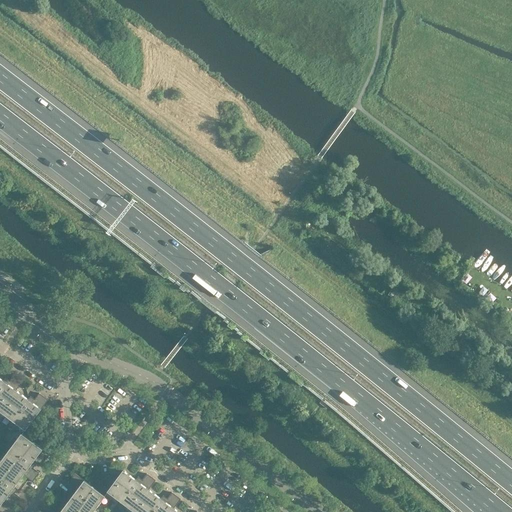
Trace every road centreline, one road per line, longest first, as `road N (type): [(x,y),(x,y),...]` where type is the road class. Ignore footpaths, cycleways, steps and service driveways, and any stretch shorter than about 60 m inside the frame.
road 1 (motorway): [(511,482),(0,74)]
road 2 (motorway): [(0,119),(493,511)]
road 3 (tertiary): [(318,511),(168,391),(83,350)]
